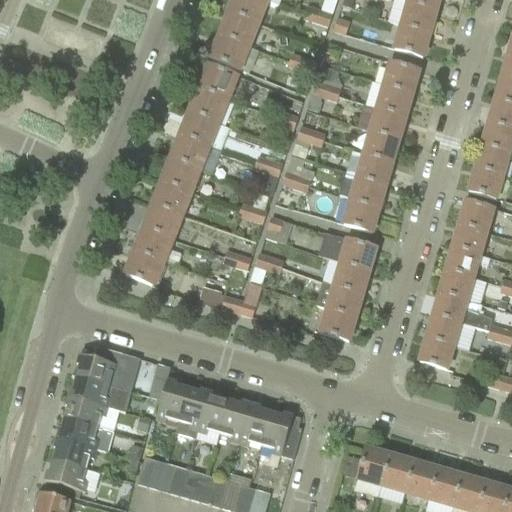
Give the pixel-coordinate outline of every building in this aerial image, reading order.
[(257,0),(233,0),(228,15),(257,26),(266,3),(257,0)] [(352,0),(344,0),(341,9),(349,12),(353,0),(352,0)] [(405,0),(404,5),(435,14),(439,0),(405,0)] [(394,2),(387,25),(397,28),(401,29),(428,37),(435,14),(404,5),(394,2)] [(307,10),(303,22),(315,27),(319,14),(307,10)] [(319,14),(315,27),(326,30),(327,31),(329,24),(331,18),(319,14)] [(228,15),(218,38),(248,50),(257,26),(228,15)] [(333,34),(346,37),(350,25),(337,21),(333,34)] [(401,29),(397,28),(391,51),(422,60),(428,37),(401,29)] [(248,50),(218,38),(209,62),(239,73),(248,50)] [(324,60),(338,63),(341,50),(328,47),(324,60)] [(289,63),(287,69),(299,74),(303,61),(291,57),(289,63)] [(511,57),(508,57),(501,80),(511,82),(511,57)] [(303,61),(299,74),(311,78),(316,65),(315,65),(303,61)] [(387,65),(380,88),(411,98),(418,74),(387,65)] [(207,68),(198,91),(227,103),(236,80),(207,68)] [(322,70),(319,81),(330,84),(333,74),(322,70)] [(511,82),(501,80),(495,102),(511,107),(511,82)] [(314,91),(312,97),(323,101),(328,88),(316,84),(314,91)] [(328,88),(323,101),(335,105),(337,99),(339,93),(328,88)] [(380,88),(374,111),(377,112),(404,120),(411,98),(380,88)] [(198,91),(189,115),(218,126),(227,103),(198,91)] [(310,102),(307,113),(318,116),(321,105),(310,102)] [(511,107),(495,102),(488,125),(511,132),(511,107)] [(374,111),(367,134),(370,135),(398,143),(404,120),(377,112),(374,111)] [(271,117),(269,125),(281,129),(285,116),(273,112),(271,117)] [(189,115),(180,138),(209,149),(218,126),(189,115)] [(285,116),(281,129),(293,133),(295,125),(297,120),(285,116)] [(511,132),(488,125),(482,148),(508,156),(511,143),(511,132)] [(299,137),(297,142),(308,147),(313,134),(301,130),(299,137)] [(313,134),(308,147),(320,151),(322,145),(325,138),(313,134)] [(367,134),(360,157),(363,158),(391,166),(398,143),(370,135),(367,134)] [(180,138),(171,161),(200,173),(211,177),(220,154),(209,149),(180,138)] [(482,148),(475,171),(502,179),(508,156),(482,148)] [(360,157),(354,180),(384,189),(391,166),(363,158),(360,157)] [(255,166),(253,172),(265,176),(269,164),(257,159),(255,166)] [(171,161),(161,184),(191,196),(200,173),(171,161)] [(269,164),(265,176),(277,181),(279,174),(282,168),(269,164)] [(502,179),(475,171),(468,194),(495,202),(502,179)] [(284,182),(282,188),(293,192),(298,179),(286,175),(284,182)] [(298,179),(293,192),(305,196),(307,190),(310,184),(298,179)] [(354,180),(347,203),(350,204),(378,212),(384,189),(354,180)] [(161,184),(152,207),(181,219),(191,196),(161,184)] [(350,204),(347,203),(340,227),(371,235),(378,212),(350,204)] [(492,212),(465,204),(459,227),(486,235),(492,212)] [(152,207),(143,231),(172,242),(181,219),(152,207)] [(240,212),(237,220),(250,224),(254,211),(242,207),(240,212)] [(254,211),(250,224),(262,228),(264,220),(266,215),(254,211)] [(271,220),(266,233),(278,237),(282,224),(271,220)] [(486,235),(459,227),(452,250),(479,258),(486,235)] [(143,231),(134,254),(163,265),(172,242),(143,231)] [(329,237),(322,261),(340,266),(368,274),(375,251),(355,245),(347,243),(329,237)] [(479,258),(452,250),(445,273),(472,281),(479,258)] [(163,265),(134,254),(124,278),(154,289),(163,265)] [(224,259),(222,267),(234,271),(238,258),(226,254),(224,259)] [(257,264),(255,270),(266,274),(271,261),(259,257),(257,264)] [(238,258),(234,271),(246,275),(248,267),(250,262),(238,258)] [(479,259),(476,267),(487,270),(489,262),(479,259)] [(271,261),(266,274),(278,278),(280,272),(282,266),(271,261)] [(340,266),(333,289),(361,297),(368,274),(340,266)] [(472,281),(445,273),(439,296),(466,303),(472,281)] [(502,289),(500,297),(511,300),(511,298),(511,285),(504,283),(502,289)] [(323,286),(316,309),(326,312),(354,321),(361,297),(333,289),(323,286)] [(198,305),(198,306),(220,312),(221,313),(221,312),(221,311),(224,300),(223,300),(219,299),(219,297),(202,292),(198,305)] [(439,296),(432,318),(459,326),(488,335),(490,328),(491,323),(463,312),(466,303),(439,296)] [(221,311),(221,312),(233,316),(233,315),(236,303),(224,299),(224,300),(221,311)] [(240,317),(239,318),(251,321),(252,320),(255,308),(243,305),(240,317)] [(354,321),(326,312),(320,336),(348,344),(353,324),(354,321)] [(459,326),(432,318),(426,341),(453,349),(459,326)] [(488,335),(486,341),(498,345),(502,332),(490,328),(488,335)] [(511,334),(502,332),(498,345),(511,348),(511,342),(511,334)] [(453,349),(426,341),(419,365),(446,372),(453,349)] [(80,365),(75,380),(109,390),(128,395),(130,396),(130,395),(128,394),(137,363),(139,363),(139,362),(96,350),(93,362),(79,358),(78,363),(80,364),(80,365)] [(170,371),(156,367),(147,399),(161,403),(170,371)] [(486,389),(497,392),(501,380),(490,377),(486,389)] [(68,397),(67,401),(108,412),(124,417),(125,415),(122,415),(128,395),(109,390),(75,380),(71,398),(68,397)] [(166,423),(177,426),(187,392),(171,387),(171,385),(166,384),(161,403),(155,424),(164,426),(166,423)] [(195,444),(197,436),(209,396),(204,395),(204,397),(187,392),(177,426),(174,438),(195,444)] [(207,435),(219,438),(229,404),(212,400),(213,397),(209,396),(197,436),(206,439),(207,435)] [(68,406),(64,422),(97,431),(100,420),(105,422),(108,412),(67,401),(66,406),(68,406)] [(229,446),(238,448),(250,408),(246,407),(245,409),(229,404),(219,438),(230,441),(229,446)] [(249,446),(260,450),(270,416),(254,411),(254,409),(250,408),(238,448),(247,451),(249,446)] [(270,416),(260,450),(272,453),(270,458),(292,464),(301,433),(297,432),(300,422),(287,419),(287,421),(270,416)] [(139,421),(135,433),(146,436),(149,424),(139,421)] [(57,439),(56,442),(96,454),(107,457),(113,436),(97,431),(64,422),(59,439),(57,439)] [(57,448),(52,464),(86,473),(89,462),(93,463),(96,454),(56,442),(54,447),(57,448)] [(130,463),(137,465),(141,451),(130,447),(126,462),(130,463)] [(356,482),(381,489),(390,458),(365,451),(356,482)] [(381,489),(405,496),(414,465),(390,458),(381,489)] [(346,459),(341,477),(353,481),(358,463),(346,459)] [(136,488),(147,491),(154,465),(144,462),(136,488)] [(130,464),(127,475),(134,477),(137,467),(137,466),(137,465),(130,463),(130,464)] [(86,473),(52,464),(47,481),(45,480),(44,485),(84,496),(87,486),(82,485),(86,473)] [(147,491),(157,494),(165,468),(154,465),(147,491)] [(405,496),(429,503),(438,472),(414,465),(405,496)] [(157,494),(168,497),(175,471),(165,468),(157,494)] [(168,497),(178,500),(186,474),(175,471),(168,497)] [(429,503),(453,509),(462,479),(438,472),(429,503)] [(178,500),(189,503),(196,477),(186,474),(178,500)] [(189,503),(199,506),(207,480),(196,477),(189,503)] [(228,486),(220,511),(231,511),(238,489),(248,492),(250,483),(230,477),(228,486)] [(453,509),(461,511),(478,511),(486,486),(462,479),(453,509)] [(199,506),(210,509),(217,483),(207,480),(199,506)] [(210,509),(219,511),(220,511),(228,486),(217,483),(210,509)] [(478,511),(504,511),(510,493),(486,486),(478,511)] [(231,511),(242,511),(249,492),(248,492),(238,489),(231,511)] [(242,511),(254,511),(259,495),(249,492),(242,511)] [(259,495),(254,511),(265,511),(269,498),(259,495)] [(41,497),(36,511),(67,511),(70,505),(41,497)]
